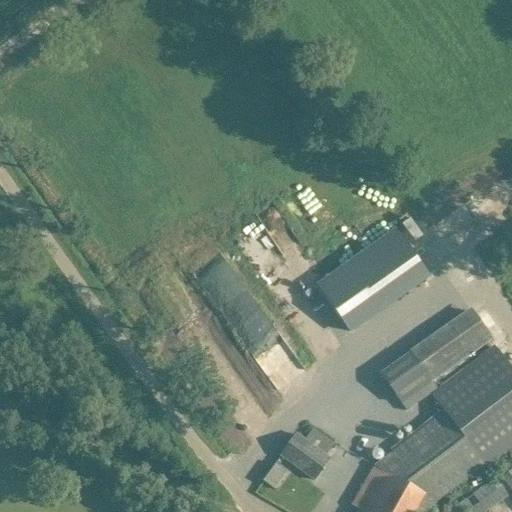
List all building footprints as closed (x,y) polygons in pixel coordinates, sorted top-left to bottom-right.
[(397,233),(318,288),(340,320),(419,264),(397,233)] [(375,467),(352,507),(360,511),(359,511),(431,511),(436,504),(511,445),(511,370),(496,350),(431,394),(445,414),(375,467)] [(411,355),(381,376),(401,404),(431,382),(411,355)] [(254,360),(244,365),(255,387),(265,382),(254,360)] [(366,395),(342,374),(314,407),(339,428),(366,395)] [(314,481),(326,465),(330,459),(296,435),(281,457),(314,481)] [(263,464),(252,479),(262,487),(273,471),(263,464)] [(511,471),(502,480),(511,491),(511,471)]
